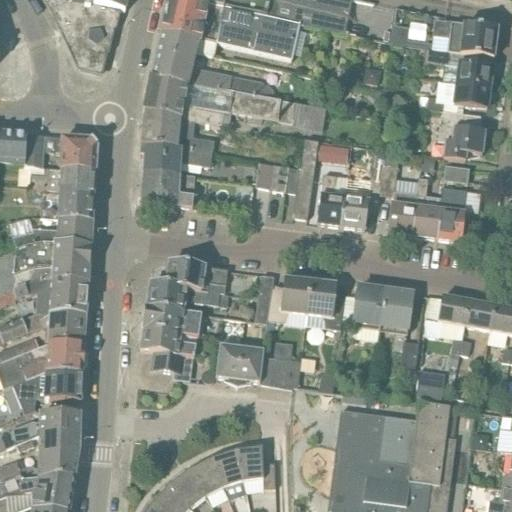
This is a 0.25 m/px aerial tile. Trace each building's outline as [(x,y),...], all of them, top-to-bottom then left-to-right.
[(44,0),(45,1),(120,15),(124,16),(127,0),(44,0)] [(291,65),(300,28),(265,20),(208,9),(206,8),(169,0),(158,49),(194,57),(195,56),(207,59),(214,60),(216,48),(291,65)] [(345,38),(352,3),(337,0),(168,0),(169,0),(206,8),(208,9),(265,20),(300,28),(345,38)] [(120,15),(45,1),(44,3),(51,5),(49,12),(51,13),(52,13),(80,73),(101,78),(105,59),(103,56),(108,34),(114,31),(118,15),(120,15)] [(427,55),(473,60),(493,63),(496,33),(434,25),(432,41),(449,43),(448,49),(428,47),(427,55)] [(258,102),(260,102),(262,86),(193,72),(196,57),(213,61),(214,60),(207,59),(195,56),(194,57),(158,49),(150,83),(187,91),(258,102)] [(454,88),(489,92),(492,71),(472,69),(473,60),(427,55),(425,67),(443,69),(441,87),(454,89),(454,88)] [(366,71),(363,87),(378,90),(381,74),(366,71)] [(291,130),(295,109),(260,102),(258,102),(187,91),(150,83),(143,118),(180,123),(206,128),(225,130),(229,130),(231,119),(291,130)] [(454,88),(454,89),(452,110),(487,114),(489,92),(454,88)] [(394,93),(385,92),(384,102),(393,104),(394,93)] [(380,106),(382,96),(370,94),(369,98),(376,105),(380,106)] [(441,116),(444,117),(446,104),(427,102),(427,103),(417,101),(416,111),(426,112),(426,114),(441,116)] [(443,147),(441,163),(465,166),(466,158),(481,160),(484,136),(478,135),(480,121),(444,117),(441,116),(437,146),(443,147)] [(173,151),(212,159),(214,145),(178,140),(180,123),(143,118),(140,148),(173,151)] [(0,157),(0,169),(23,171),(25,140),(13,139),(13,145),(1,144),(0,157)] [(30,172),(30,173),(42,173),(43,156),(60,157),(59,175),(95,177),(96,152),(97,151),(91,145),(25,140),(23,171),(30,172)] [(300,174),(295,198),(292,222),(307,225),(318,146),(304,144),(300,174)] [(142,178),(180,180),(181,167),(210,172),(212,159),(173,151),(140,148),(140,160),(144,161),(142,178)] [(318,149),(316,165),(331,166),(332,151),(318,149)] [(384,162),(383,169),(397,171),(398,163),(384,162)] [(255,191),(270,193),(274,169),(259,166),(255,191)] [(356,202),(344,200),(340,232),(364,235),(369,195),(379,196),(383,169),(372,168),(370,181),(370,185),(358,183),(356,202)] [(270,193),(285,196),(288,172),(274,169),(270,193)] [(397,171),(383,169),(379,196),(379,200),(392,202),(388,238),(413,242),(416,211),(418,199),(417,199),(394,196),(397,171)] [(469,173),(445,170),(443,185),(467,188),(469,173)] [(285,196),(295,198),(300,174),(288,172),(285,196)] [(29,193),(58,194),(93,197),(95,177),(59,175),(42,173),(30,173),(29,173),(28,190),(29,190),(29,193)] [(180,180),(142,178),(141,207),(192,214),(192,210),(191,210),(195,181),(180,180)] [(316,229),(340,232),(344,200),(334,199),(336,180),(323,179),(320,198),(319,198),(319,201),(320,201),(316,229)] [(416,211),(413,242),(436,244),(441,206),(442,202),(426,200),(428,183),(419,182),(417,199),(418,199),(416,211)] [(93,197),(58,194),(57,224),(91,227),(93,197)] [(441,206),(436,244),(460,247),(466,196),(452,194),(450,207),(441,206)] [(44,247),(90,251),(91,227),(57,224),(34,222),(34,237),(13,242),(13,255),(26,250),(44,247)] [(0,261),(0,298),(40,284),(88,287),(90,251),(44,247),(26,250),(13,255),(5,259),(0,261)] [(232,291),(225,290),(227,275),(166,267),(164,277),(167,277),(166,291),(150,288),(150,289),(228,300),(228,299),(231,299),(232,291)] [(254,327),(266,329),(266,325),(273,288),(274,282),(261,280),(258,300),(254,327)] [(273,288),(266,325),(275,326),(278,327),(279,317),(305,321),(310,284),(284,281),(282,292),(273,288)] [(50,317),(86,319),(88,287),(40,284),(0,298),(0,310),(28,300),(37,299),(36,318),(33,319),(50,317)] [(340,335),(341,324),(345,294),(336,290),(337,287),(310,284),(305,321),(332,324),(331,333),(340,335)] [(226,312),(228,300),(150,289),(146,312),(201,320),(201,318),(185,316),(186,306),(226,312)] [(356,301),(354,301),(351,326),(351,329),(354,329),(378,333),(384,295),(358,292),(356,301)] [(384,295),(378,333),(407,336),(412,299),(384,295)] [(441,303),(437,325),(464,330),(468,306),(441,301),(441,303)] [(464,331),(489,336),(494,310),(468,306),(464,330),(464,331)] [(489,336),(511,340),(511,313),(494,310),(489,336)] [(198,342),(201,320),(146,312),(143,336),(181,341),(181,340),(198,342)] [(41,332),(47,332),(47,349),(84,351),(86,319),(50,317),(33,319),(22,324),(22,323),(0,332),(0,342),(0,343),(2,348),(7,346),(8,347),(23,341),(23,340),(28,338),(27,337),(41,332)] [(266,325),(266,329),(265,336),(269,336),(274,334),(275,326),(266,325)] [(180,348),(181,341),(143,336),(141,355),(152,357),(149,376),(173,379),(173,384),(190,386),(193,363),(194,363),(196,350),(180,348)] [(0,354),(0,363),(1,367),(39,352),(35,342),(0,354)] [(449,357),(450,357),(459,359),(461,346),(452,344),(449,357)] [(470,347),(461,345),(461,346),(459,359),(468,361),(470,347)] [(403,346),(402,356),(400,370),(415,372),(418,348),(404,346),(403,346)] [(44,378),(46,377),(82,379),(84,351),(47,349),(39,352),(1,367),(0,367),(0,386),(3,394),(11,391),(44,378)] [(241,352),(241,351),(219,349),(215,382),(229,384),(228,389),(236,392),(241,352)] [(241,352),(236,392),(245,391),(246,386),(251,387),(259,388),(262,361),(263,354),(241,352)] [(500,367),(510,368),(511,355),(511,353),(503,352),(500,367)] [(459,359),(450,357),(448,369),(457,371),(457,370),(459,359)] [(260,389),(270,391),(273,362),(263,361),(262,361),(259,388),(261,388),(260,389)] [(273,362),(270,391),(291,394),(292,392),(298,392),(301,366),(273,362)] [(444,379),(419,375),(415,400),(441,404),(444,379)] [(11,391),(23,420),(34,416),(34,404),(80,407),(82,379),(46,377),(44,378),(11,391)] [(332,397),(332,396),(335,380),(320,378),(318,395),(332,397)] [(366,402),(343,399),(342,407),(365,410),(366,402)] [(327,511),(446,511),(456,443),(446,442),(450,411),(418,406),(416,426),(340,416),(327,511)] [(39,439),(79,439),(79,419),(39,418),(39,428),(33,426),(9,436),(14,449),(39,440),(39,439)] [(511,459),(511,458),(511,422),(509,434),(501,433),(497,455),(511,457),(511,459)] [(23,485),(75,481),(79,457),(79,439),(39,439),(39,440),(37,471),(24,472),(22,464),(16,467),(15,466),(0,471),(0,485),(1,487),(20,478),(23,485)] [(34,451),(30,443),(16,450),(19,457),(34,451)] [(262,483),(263,493),(275,493),(274,468),(262,468),(261,452),(236,455),(242,486),(262,483)] [(211,463),(223,492),(227,502),(245,497),(242,486),(236,455),(235,455),(211,463)] [(501,493),(511,495),(511,458),(511,459),(508,480),(503,479),(501,493)] [(206,501),(223,492),(211,463),(189,474),(206,502),(206,501)] [(191,511),(206,502),(189,474),(188,475),(168,490),(188,511),(191,511)] [(69,511),(75,481),(23,485),(20,478),(1,487),(1,488),(0,488),(0,511),(25,511),(33,509),(31,511),(69,511)] [(155,511),(188,511),(168,490),(167,490),(151,509),(155,511)] [(487,511),(511,511),(511,495),(501,493),(499,506),(489,504),(487,511)]
